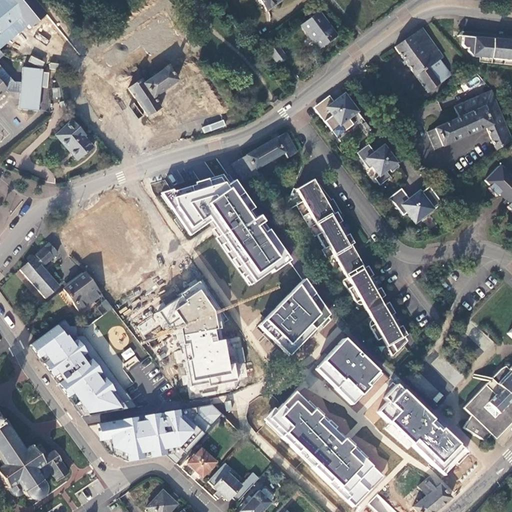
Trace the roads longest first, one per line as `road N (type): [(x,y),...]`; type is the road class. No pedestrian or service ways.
road 1 (residential): [(283,113),(216,147),(49,204),(0,255)]
road 2 (residential): [(511,263),(492,250),(422,255),(389,243),(283,113)]
road 3 (residential): [(462,5),(421,7),(283,113)]
road 4 (residential): [(0,321),(113,484)]
road 5 (unknown): [(132,173),(245,328)]
